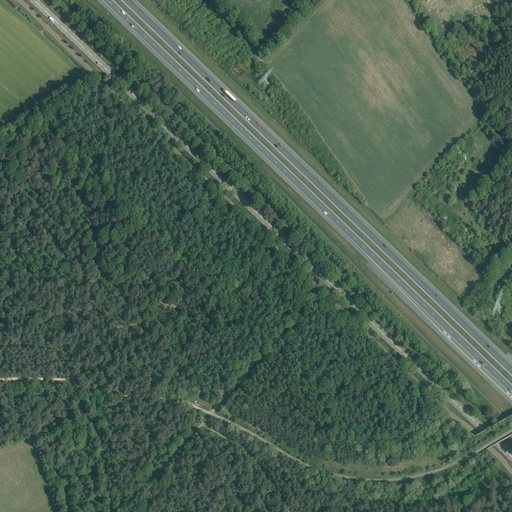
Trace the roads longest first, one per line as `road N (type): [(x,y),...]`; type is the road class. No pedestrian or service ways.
road 1 (tertiary): [(511,457),(33,0)]
road 2 (motorway): [(106,0),(511,390)]
road 3 (motorway): [(511,371),(126,0)]
road 4 (track): [(222,0),(344,171)]
road 5 (track): [(72,376),(92,405),(110,510)]
road 6 (track): [(202,423),(110,510)]
road 7 (track): [(287,511),(247,451),(202,423)]
